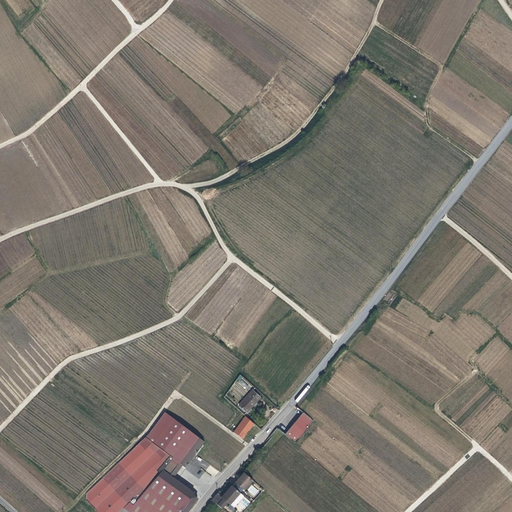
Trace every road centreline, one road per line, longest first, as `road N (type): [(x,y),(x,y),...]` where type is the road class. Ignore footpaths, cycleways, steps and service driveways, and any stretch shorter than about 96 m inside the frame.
road 1 (tertiary): [(199,511),(511,122)]
road 2 (track): [(0,241),(137,188),(216,178),(270,152),(305,126),(343,78),(383,0)]
road 3 (track): [(0,427),(66,360),(180,316),(233,258)]
road 4 (track): [(0,145),(32,129),(173,0)]
road 5 (track): [(185,186),(233,258),(340,345)]
road 6 (track): [(407,511),(477,447),(511,480)]
